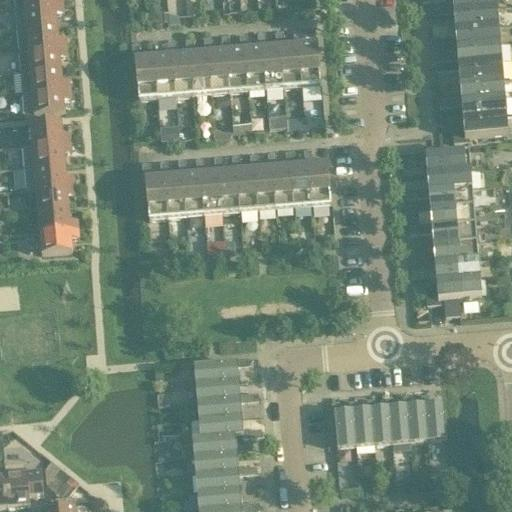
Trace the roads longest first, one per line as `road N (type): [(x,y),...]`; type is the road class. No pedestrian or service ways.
road 1 (residential): [(384,357),(357,0)]
road 2 (residential): [(296,511),(286,401),(292,371),(384,357)]
road 3 (residential): [(384,357),(508,346)]
